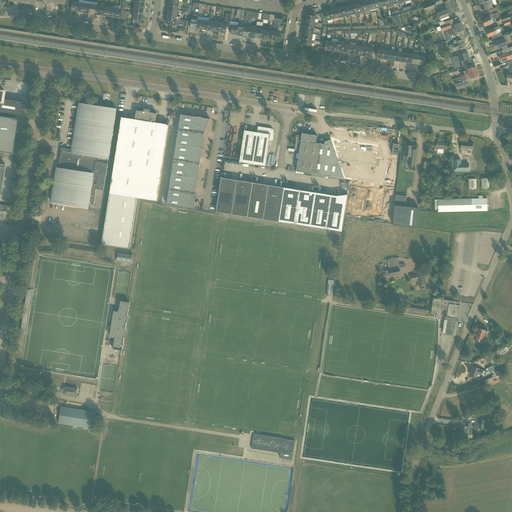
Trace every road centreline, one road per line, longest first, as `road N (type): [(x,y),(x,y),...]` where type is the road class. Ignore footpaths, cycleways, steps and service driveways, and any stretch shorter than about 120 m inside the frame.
road 1 (residential): [(415,511),(417,457),(511,224)]
road 2 (residential): [(324,113),(47,70)]
road 3 (tertiary): [(13,281),(47,70)]
road 4 (residential): [(152,36),(7,17)]
road 5 (residential): [(288,57),(152,36)]
road 6 (residential): [(421,77),(288,57)]
road 7 (unknown): [(0,380),(128,415)]
